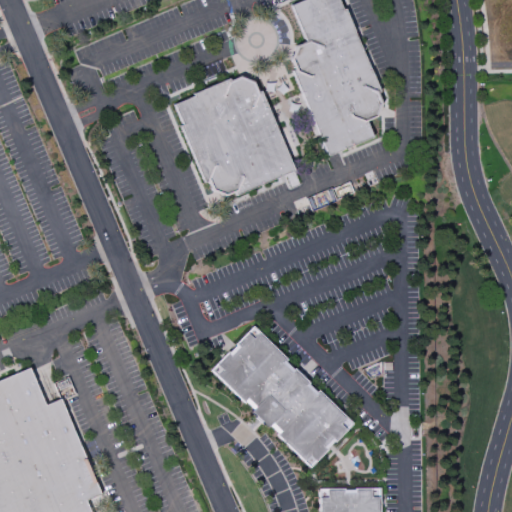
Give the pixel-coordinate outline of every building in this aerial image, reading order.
[(290,6),(303,0),(337,0),(342,10),(344,10),(380,93),(377,94),(381,104),(375,118),(365,122),(371,137),(328,155),(293,72),(296,71),(291,60),(297,47),(306,43),(290,6)] [(259,92),(293,171),(236,195),(235,192),(224,196),(212,191),(208,181),(203,183),(178,126),(181,125),(172,105),(192,96),(191,94),(228,78),(229,82),(239,78),(252,83),(256,93),(259,92)] [(252,327),(350,425),(307,467),(276,436),(279,433),(246,400),(242,404),(208,371),(252,327)] [(0,511),(0,381),(29,369),(44,406),(60,400),(102,495),(85,501),(89,511),(0,511)] [(318,511),(318,490),(378,489),(378,511),(318,511)]
